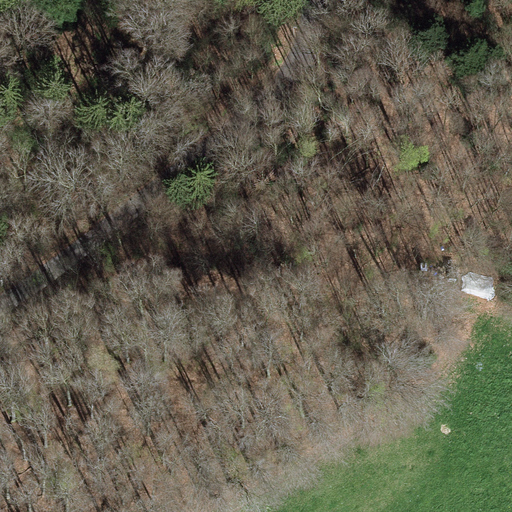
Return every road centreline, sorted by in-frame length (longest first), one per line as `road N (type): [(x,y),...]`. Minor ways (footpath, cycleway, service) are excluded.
road 1 (track): [(0,343),(98,309),(163,299),(369,292),(482,307)]
road 2 (unclassified): [(314,0),(310,33),(277,87),(0,298)]
